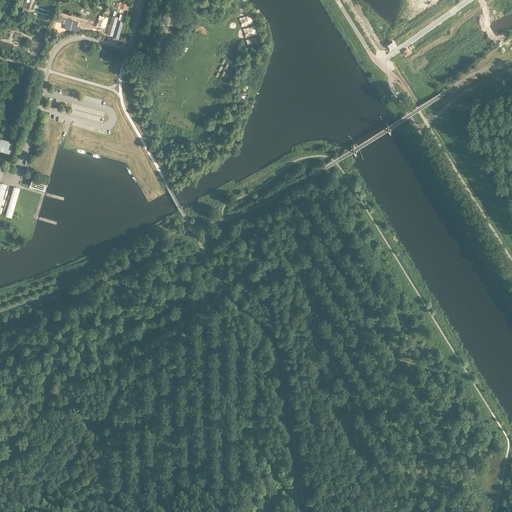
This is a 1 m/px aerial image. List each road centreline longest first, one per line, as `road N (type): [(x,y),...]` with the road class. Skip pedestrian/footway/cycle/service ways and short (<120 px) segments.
road 1 (unclassified): [(511,280),(376,62)]
road 2 (unclassified): [(20,168),(53,53),(85,38),(126,49),(143,0)]
